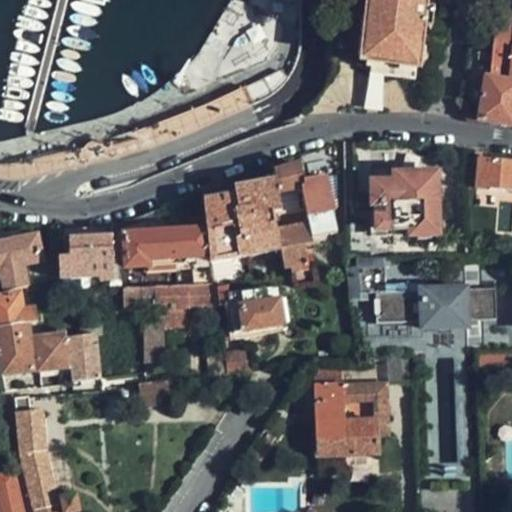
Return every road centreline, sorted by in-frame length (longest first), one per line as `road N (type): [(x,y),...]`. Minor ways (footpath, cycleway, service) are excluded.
road 1 (residential): [(35,202),(83,206),(134,195),(310,129),(412,125),(511,138)]
road 2 (unclassified): [(35,202),(276,104),(300,85),(313,55),(311,0)]
